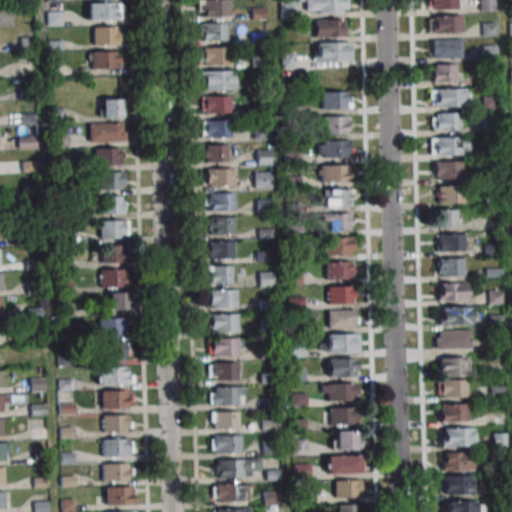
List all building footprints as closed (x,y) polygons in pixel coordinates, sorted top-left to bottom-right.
[(198,0),(198,16),(228,16),(227,0),(198,0)] [(279,0),(279,19),(294,19),(293,0),(279,0)] [(306,0),(306,13),(347,13),(347,0),(306,0)] [(429,0),(429,9),(455,9),(454,0),(429,0)] [(495,11),(494,0),(478,0),(478,11),(495,11)] [(87,2),(87,19),(120,19),(120,2),(87,2)] [(460,33),(460,15),(428,15),(428,33),(460,33)] [(346,19),(313,19),(313,37),(346,37),(346,19)] [(226,40),(226,23),(198,23),(198,40),(226,40)] [(118,26),(92,26),(92,45),(118,45),(118,26)] [(461,39),(431,39),(431,58),(461,58),(461,39)] [(351,62),(351,43),(312,43),(312,62),(351,62)] [(198,64),(227,64),(227,47),(198,47),(198,64)] [(119,51),(89,51),(89,68),(119,68),(119,51)] [(280,53),(280,67),(293,67),(293,53),(280,53)] [(456,64),(431,64),(431,82),(456,82),(456,64)] [(198,90),(235,90),(235,71),(198,71),(198,90)] [(429,89),(429,107),(468,107),(468,89),(429,89)] [(320,110),(349,110),(349,91),(320,91),(320,110)] [(200,95),(200,113),(231,113),(231,95),(200,95)] [(101,117),(122,117),(122,99),(101,99),(101,117)] [(459,113),(430,113),(430,130),(459,130),(459,113)] [(349,116),(319,116),(319,134),(349,134),(349,116)] [(229,120),(201,120),(201,137),(229,137),(229,120)] [(88,122),(88,141),(124,141),(124,122),(88,122)] [(17,148),(35,148),(35,136),(17,136),(17,148)] [(429,155),(468,155),(468,137),(429,137),(429,155)] [(316,140),(316,158),(350,158),(350,140),(316,140)] [(226,144),(202,144),(202,163),(226,163),(226,144)] [(94,165),(124,165),(124,148),(94,148),(94,165)] [(256,165),(270,165),(270,150),(256,150),(256,165)] [(284,163),(297,162),(297,150),(284,151),(284,163)] [(461,162),(433,162),(433,180),(461,180),(461,162)] [(317,165),(317,182),(349,182),(349,165),(317,165)] [(233,168),(204,168),(204,186),(233,186),(233,168)] [(270,188),(270,171),(253,171),(253,188),(270,188)] [(98,172),(99,189),(123,189),(123,172),(98,172)] [(461,186),(436,186),(436,203),(461,203),(461,186)] [(352,189),(322,189),(322,206),(352,206),(352,189)] [(234,211),(234,193),(204,193),(204,211),(234,211)] [(124,213),(124,196),(103,196),(103,213),(124,213)] [(435,210),(435,227),(454,227),(454,210),(435,210)] [(324,230),(352,230),(352,213),(324,213),(324,230)] [(234,216),(207,216),(207,234),(234,234),(234,216)] [(128,220),(99,220),(99,238),(128,238),(128,220)] [(437,234),(438,251),(464,251),(464,234),(437,234)] [(352,255),(352,237),(324,237),(324,255),(352,255)] [(233,259),(233,241),(207,241),(207,259),(233,259)] [(124,262),(124,245),(100,245),(100,262),(124,262)] [(256,261),(273,261),(273,250),(256,250),(256,261)] [(463,258),(436,258),(436,276),(463,276),(463,258)] [(354,279),(354,261),(325,261),(325,279),(354,279)] [(205,266),(205,283),(231,283),(231,266),(205,266)] [(99,269),(99,287),(124,287),(124,269),(99,269)] [(258,272),(258,286),(272,286),(272,272),(258,272)] [(467,283),(436,283),(436,300),(467,300),(467,283)] [(326,286),(326,304),(354,304),(354,286),(326,286)] [(236,290),(209,290),(209,307),(236,307),(236,290)] [(108,292),(108,310),(127,310),(127,292),(108,292)] [(437,324),(470,324),(470,307),(437,307),(437,324)] [(355,310),(327,310),(327,327),(355,327),(355,310)] [(237,331),(237,314),(209,314),(209,331),(237,331)] [(127,318),(98,318),(98,336),(127,336),(127,318)] [(469,349),(469,330),(434,330),(434,349),(469,349)] [(358,351),(358,334),(319,334),(319,351),(358,351)] [(209,356),(239,356),(239,338),(209,338),(209,356)] [(130,342),(98,342),(98,359),(130,359),(130,342)] [(437,357),(437,377),(465,377),(465,357),(437,357)] [(327,358),(327,376),(355,376),(355,358),(327,358)] [(207,379),(237,379),(237,362),(207,362),(207,379)] [(95,367),(95,384),(131,384),(131,367),(95,367)] [(465,397),(465,380),(437,380),(437,397),(465,397)] [(357,401),(357,383),(321,383),(321,401),(357,401)] [(243,405),(243,387),(209,387),(209,405),(243,405)] [(100,408),(130,408),(130,390),(100,390),(100,408)] [(438,404),(438,422),(466,422),(466,404),(438,404)] [(327,425),(356,425),(356,407),(327,407),(327,425)] [(237,411),(209,411),(209,429),(237,429),(237,411)] [(101,431),(130,431),(130,414),(101,414),(101,431)] [(473,446),(473,428),(438,428),(438,446),(473,446)] [(333,450),(358,450),(358,431),(333,431),(333,450)] [(240,453),(240,435),(210,435),(210,453),(240,453)] [(101,439),(101,456),(130,456),(130,439),(101,439)] [(41,450),(33,450),(34,463),(42,462),(41,450)] [(472,452),(440,452),(440,470),(472,470),(472,452)] [(361,474),(361,455),(325,455),(325,474),(361,474)] [(217,477),(258,477),(258,459),(217,459),(217,477)] [(101,480),(129,480),(129,463),(101,463),(101,480)] [(473,476),(442,476),(442,494),(473,494),(473,476)] [(362,497),(361,480),(333,480),(333,497),(362,497)] [(213,484),(213,501),(248,501),(248,484),(213,484)] [(102,505),(125,505),(125,487),(102,487),(102,505)] [(479,511),(480,501),(442,501),(441,511),(479,511)]
